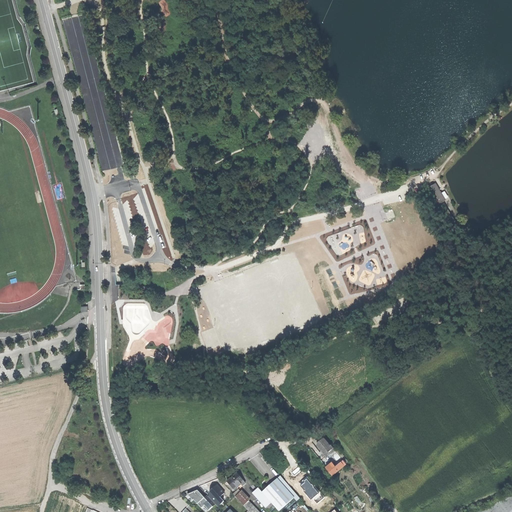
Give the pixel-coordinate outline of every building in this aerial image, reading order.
[(436,182),(428,187),(438,204),(447,199),(436,182)] [(196,344),(191,349),(196,353),(201,348),(196,344)] [(167,363),(176,362),(175,347),(166,347),(167,363)] [(324,455),(326,457),(330,454),(335,450),(331,445),(330,445),(325,438),(322,440),(317,444),(321,449),(322,450),(320,452),(323,456),(324,455)] [(340,456),(335,450),(330,454),(333,458),(336,455),(338,458),(340,456)] [(331,464),(326,467),(333,475),(345,465),(342,461),(338,465),(334,468),(331,464)] [(227,482),(235,490),(242,484),(243,486),(246,483),(237,473),(232,478),(227,482)] [(271,503),(279,511),(294,498),(297,496),(280,476),(271,484),(262,492),(271,503)] [(209,495),(208,496),(215,504),(218,507),(224,501),(220,497),(225,493),(217,485),(210,491),(210,492),(209,495)] [(265,508),(271,503),(262,492),(258,488),(252,493),(265,508)] [(198,491),(188,495),(193,501),(194,500),(197,503),(202,509),(204,507),(205,508),(208,511),(215,504),(208,496),(207,495),(204,498),(198,491)] [(236,497),(244,506),(249,501),(241,492),(236,497)] [(259,511),(249,501),(244,506),(249,511),(259,511)]
